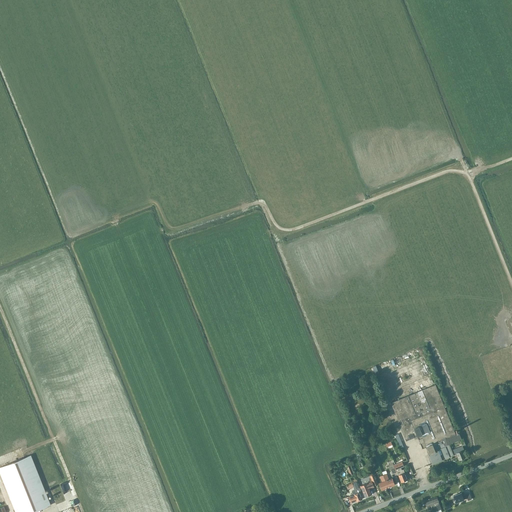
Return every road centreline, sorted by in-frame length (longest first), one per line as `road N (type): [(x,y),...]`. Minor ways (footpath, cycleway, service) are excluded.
road 1 (track): [(459,155),(467,173),(447,170),(290,229),(278,227),(264,204),(248,205)]
road 2 (track): [(0,305),(82,511)]
road 3 (track): [(511,159),(467,173),(511,282)]
road 4 (tertiary): [(365,511),(511,455)]
